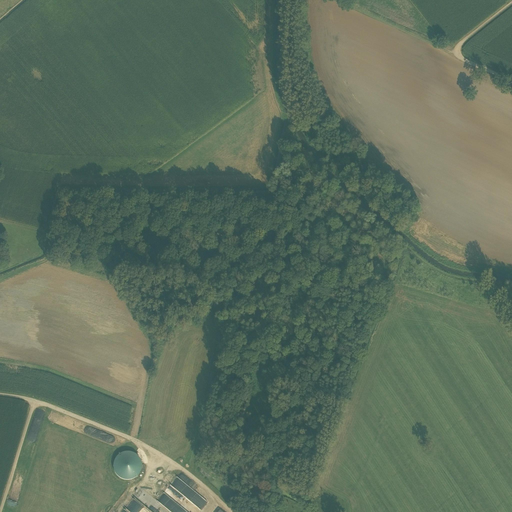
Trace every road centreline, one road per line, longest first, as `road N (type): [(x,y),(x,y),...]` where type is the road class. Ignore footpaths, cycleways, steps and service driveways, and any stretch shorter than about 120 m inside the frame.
road 1 (track): [(34,400),(140,442),(231,511)]
road 2 (track): [(0,511),(34,400),(0,394)]
road 3 (track): [(511,2),(453,53),(511,81)]
